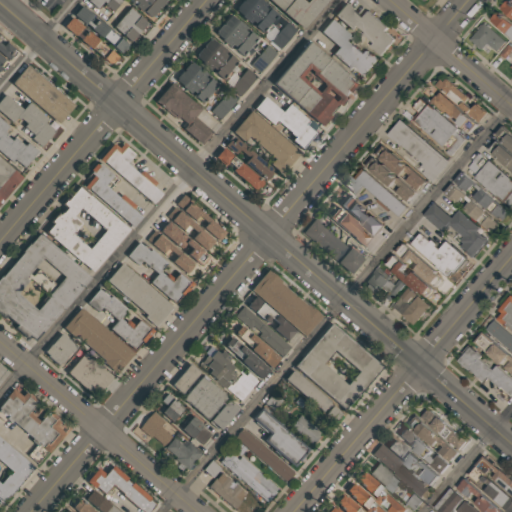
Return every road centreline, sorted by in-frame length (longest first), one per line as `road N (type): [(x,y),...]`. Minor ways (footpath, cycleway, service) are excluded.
road 1 (tertiary): [(511,442),(0,2)]
road 2 (residential): [(30,511),(469,0)]
road 3 (residential): [(294,511),(511,259)]
road 4 (residential): [(0,240),(206,0)]
road 5 (residential): [(195,511),(0,342)]
road 6 (residential): [(511,108),(390,0)]
